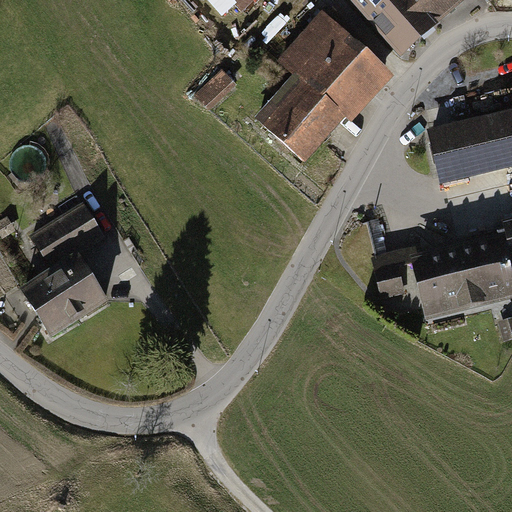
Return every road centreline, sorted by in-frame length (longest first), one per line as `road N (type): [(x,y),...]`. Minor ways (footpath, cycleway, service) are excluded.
road 1 (residential): [(0,357),(64,405),(117,421),(186,414),(227,385),(261,342),(390,111),(452,45),(511,26)]
road 2 (track): [(186,414),(230,484),(261,511)]
